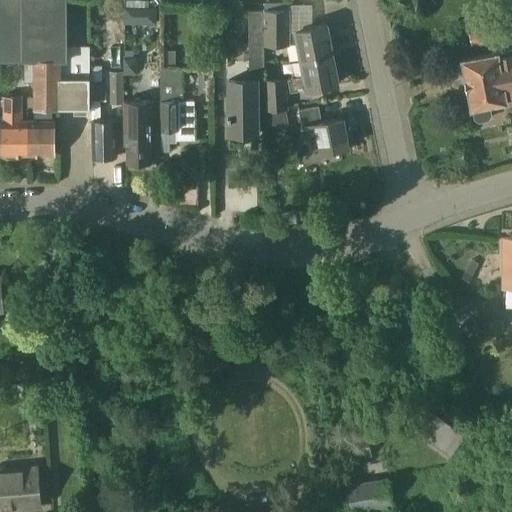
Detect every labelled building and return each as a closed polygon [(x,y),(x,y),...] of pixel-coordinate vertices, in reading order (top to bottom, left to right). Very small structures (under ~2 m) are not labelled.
[(34,96),(34,107),(52,107),(52,108),(74,108),(74,111),(87,111),(87,107),(88,107),(89,45),(66,45),(65,0),(0,0),(0,58),(33,59),(33,62),(33,81),(34,81),(34,96)] [(140,6),(140,23),(156,23),(156,6),(140,6)] [(301,60),(333,53),(327,24),(295,31),(291,32),(290,9),(263,9),(264,44),(297,44),(301,60)] [(489,24),(467,28),(470,44),(492,40),(489,24)] [(263,42),(250,42),(250,69),(263,69),(263,42)] [(163,49),(163,66),(175,66),(175,49),(163,49)] [(507,101),(511,99),(511,50),(498,53),(498,52),(462,58),(471,108),(473,108),(475,118),(479,121),(488,120),(492,115),(490,105),(507,102),(507,101)] [(339,83),(333,53),(301,60),(304,76),(288,79),(291,93),(339,83)] [(125,56),(125,73),(137,73),(137,56),(125,56)] [(33,62),(24,62),(24,81),(33,81),(33,62)] [(123,101),(122,71),(109,71),(110,102),(123,101)] [(199,91),(210,92),(211,72),(199,71),(199,91)] [(257,77),(229,77),(230,134),(241,134),(241,137),(255,137),(255,133),(258,133),(257,77)] [(264,79),(264,94),(265,110),(280,109),(286,108),(288,108),(287,78),(264,79)] [(106,84),(91,85),(91,101),(93,157),(117,157),(116,120),(101,120),(100,100),(106,100),(106,84)] [(28,153),(27,120),(23,120),(22,95),(2,95),(3,120),(1,121),(2,155),(20,155),(20,152),(28,153)] [(127,163),(137,163),(137,167),(151,167),(150,131),(155,131),(154,100),(137,101),(123,101),(124,145),(127,145),(127,163)] [(159,100),(160,131),(176,130),(177,140),(195,139),(194,100),(177,100),(159,100)] [(318,105),(299,109),(305,139),(300,140),(304,161),(322,158),(321,152),(340,149),(340,150),(351,148),(346,120),(343,120),(343,118),(322,122),(318,105)] [(280,109),(265,110),(265,113),(266,119),(265,119),(267,129),(289,125),(286,108),(280,109)] [(27,120),(28,153),(36,153),(37,155),(54,155),(54,120),(52,120),(51,112),(34,112),(34,120),(27,120)] [(296,209),(278,211),(279,223),(297,222),(296,209)] [(502,289),(506,289),(506,303),(511,302),(511,237),(504,238),(502,289)] [(465,287),(479,265),(470,260),(457,282),(465,287)] [(27,382),(18,383),(19,398),(28,397),(37,396),(36,381),(27,382)] [(451,455),(465,436),(430,410),(416,429),(451,455)] [(375,456),(372,433),(341,438),(344,461),(375,456)] [(0,470),(0,506),(13,505),(13,510),(40,508),(37,467),(0,470)] [(396,511),(392,482),(348,488),(351,511),(396,511)]
